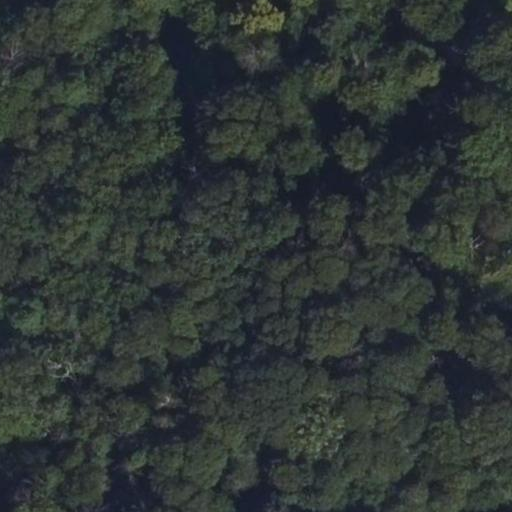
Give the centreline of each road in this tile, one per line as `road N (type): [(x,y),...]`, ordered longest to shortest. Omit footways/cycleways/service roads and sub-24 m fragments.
road 1 (track): [(9,0),(43,8),(150,465),(142,511)]
road 2 (track): [(53,67),(511,297)]
